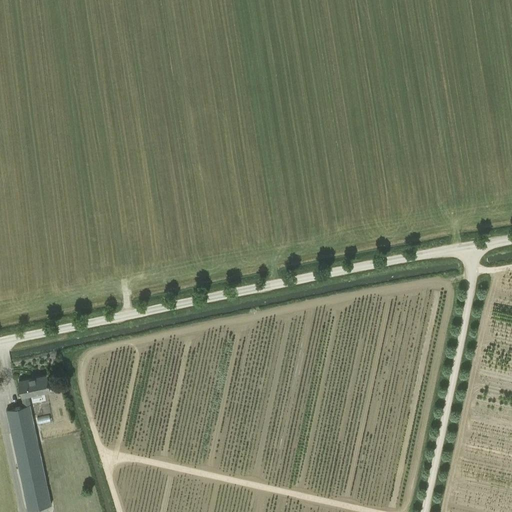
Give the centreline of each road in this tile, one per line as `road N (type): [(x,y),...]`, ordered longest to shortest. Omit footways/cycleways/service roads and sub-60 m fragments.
road 1 (unclassified): [(0,342),(469,247)]
road 2 (track): [(371,511),(132,458),(103,461)]
road 3 (unclassified): [(424,511),(453,385),(473,267),(469,247)]
